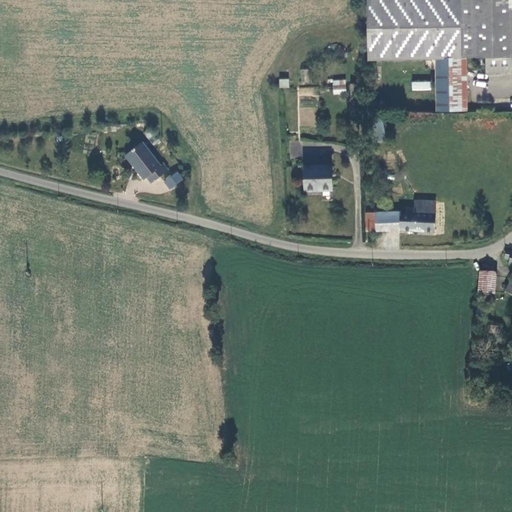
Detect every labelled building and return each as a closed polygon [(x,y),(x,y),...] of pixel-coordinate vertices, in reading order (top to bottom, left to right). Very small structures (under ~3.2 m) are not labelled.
[(511,0),(364,0),(365,18),(366,61),(433,59),(434,112),(464,111),(463,59),(483,58),(511,57),(511,0)] [(483,58),(484,73),(511,72),(511,57),(483,58)] [(299,69),(301,82),(309,81),(308,68),(299,69)] [(289,78),(279,78),(279,88),(289,88),(289,78)] [(345,80),(333,80),(334,91),(346,90),(345,80)] [(412,91),(431,89),(431,81),(411,82),(412,91)] [(361,83),(351,84),(352,107),(362,106),(361,83)] [(298,88),(299,96),(315,95),(315,87),(298,88)] [(362,106),(352,107),(353,116),(363,115),(362,106)] [(372,119),(374,141),(385,141),(383,118),(372,119)] [(166,164),(146,142),(131,156),(150,179),(152,176),(159,184),(174,169),(168,162),(166,164)] [(328,166),(301,169),(303,194),(331,192),(328,166)] [(189,179),(183,172),(170,182),(175,189),(189,179)] [(399,217),(399,213),(374,213),(374,229),(433,228),(433,201),(413,201),(413,216),(399,217)] [(365,230),(374,229),(374,213),(364,213),(365,230)] [(511,255),(504,255),(503,263),(507,263),(506,270),(511,270),(511,255)] [(493,277),(479,277),(480,306),(494,306),(493,277)] [(490,315),(481,316),(481,330),(490,330),(490,315)]
